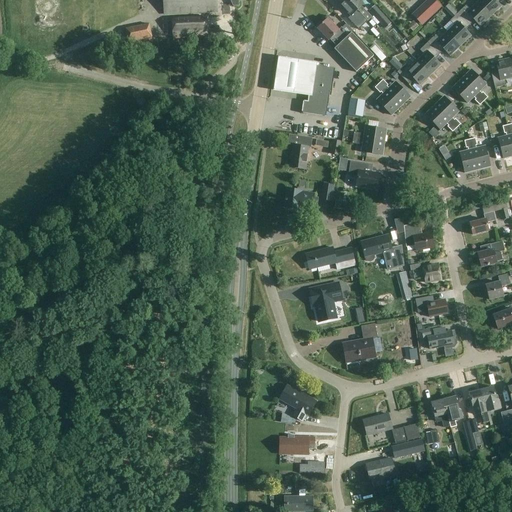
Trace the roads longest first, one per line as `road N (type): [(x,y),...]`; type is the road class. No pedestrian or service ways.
road 1 (tertiary): [(0,279),(190,103),(257,109)]
road 2 (residential): [(390,208),(397,130),(472,50)]
road 3 (residential): [(262,246),(296,359),(346,390)]
road 4 (primary): [(230,511),(232,338)]
road 5 (residential): [(472,361),(444,226)]
road 6 (residential): [(262,246),(390,208)]
road 7 (residential): [(346,390),(472,361)]
road 8 (primary): [(240,236),(257,109)]
road 9 (residential): [(390,208),(511,177)]
road 10 (residential): [(340,511),(335,480),(346,390)]
